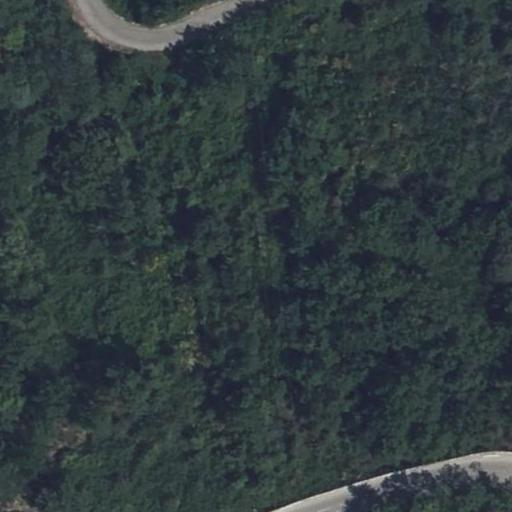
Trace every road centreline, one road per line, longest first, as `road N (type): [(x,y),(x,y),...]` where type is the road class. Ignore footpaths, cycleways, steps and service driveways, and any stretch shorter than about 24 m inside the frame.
road 1 (secondary): [(511,478),(438,482),(328,511)]
road 2 (tertiary): [(251,0),(171,33),(129,34),(99,18),(88,0)]
